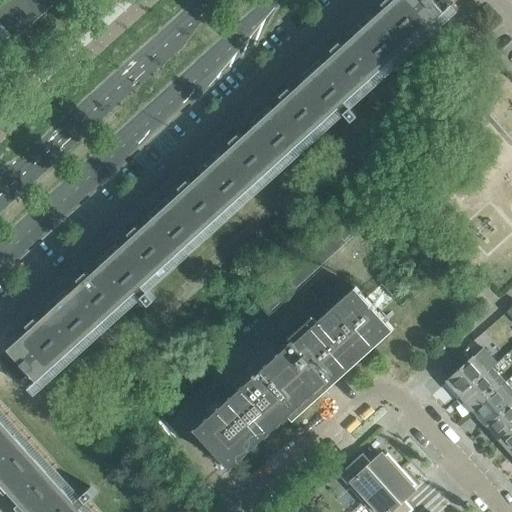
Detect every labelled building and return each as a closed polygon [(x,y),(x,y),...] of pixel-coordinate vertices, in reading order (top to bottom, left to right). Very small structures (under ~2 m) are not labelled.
[(0,0),(0,19),(16,36),(16,35),(55,0),(0,0)] [(386,6),(365,25),(398,62),(458,8),(449,0),(439,0),(437,2),(435,0),(381,0),(383,2),(386,6)] [(351,106),(398,62),(365,25),(343,44),(340,41),(337,38),(330,45),(332,48),(335,52),(314,71),(355,117),(358,114),(351,106)] [(352,119),(355,117),(314,71),(293,90),(289,87),(286,84),(279,91),(282,94),(281,94),(284,98),(263,117),(297,154),(345,111),(352,119)] [(212,163),(246,200),(297,154),(263,117),(242,136),(239,132),(238,133),(235,130),(228,137),(231,140),(230,140),(234,144),(212,163)] [(196,246),(246,200),(212,163),(191,182),(188,178),(187,179),(185,176),(178,183),(180,185),(180,186),(183,190),(162,209),(196,246)] [(148,289),(196,246),(162,209),(141,228),(137,224),(137,225),(134,222),(127,228),(130,231),(129,232),(132,236),(111,255),(153,300),(155,298),(148,289)] [(354,213),(334,231),(343,242),(363,225),(364,226),(365,225),(354,213)] [(334,231),(290,272),(300,282),(343,242),(334,231)] [(82,281),(60,301),(94,338),(142,295),(149,303),(153,300),(111,255),(90,274),(87,270),(86,271),(83,268),(76,274),(79,277),(78,278),(82,281)] [(270,312),(268,310),(300,282),(290,272),(258,301),(269,313),(270,312)] [(195,427),(231,467),(232,467),(234,465),(233,464),(243,456),(244,457),(246,455),(245,454),(255,445),(255,446),(258,444),(257,443),(267,434),(267,435),(270,433),(269,432),(278,423),(279,424),(281,422),(281,421),(289,414),(293,419),(319,395),(320,395),(331,385),(332,384),(393,329),(355,287),(294,341),(292,339),(290,341),(291,342),(281,350),(280,349),(278,352),(279,353),(269,361),(268,360),(266,362),(267,363),(257,372),(256,371),(254,373),(255,374),(246,383),(245,382),(242,384),(243,385),(234,393),(233,392),(231,394),(231,395),(222,404),(221,403),(219,405),(220,406),(210,415),(209,414),(207,416),(208,417),(198,426),(197,425),(195,427)] [(94,338),(60,301),(39,320),(36,316),(35,317),(33,314),(26,320),(28,323),(28,324),(31,327),(9,347),(30,371),(22,378),(30,386),(29,386),(35,392),(94,338)] [(460,396),(488,371),(474,356),(446,381),(447,382),(446,384),(450,388),(451,387),(460,396)] [(492,367),(488,371),(460,396),(460,397),(459,398),(463,403),(464,401),(473,411),(501,385),(505,381),(492,367)] [(486,425),(511,401),(511,397),(501,385),(473,411),(474,411),(472,413),(476,417),(477,416),(486,425)] [(511,428),(511,401),(486,425),(487,426),(485,427),(489,432),(491,430),(499,440),(511,428)] [(0,479),(1,480),(38,447),(0,404),(0,479)] [(511,428),(499,440),(500,441),(498,442),(502,446),(504,445),(511,453),(511,428)] [(25,511),(28,510),(29,511),(68,511),(93,490),(90,487),(82,495),(38,447),(1,480),(20,502),(17,505),(14,508),(17,511),(25,511)] [(339,475),(364,502),(401,469),(387,454),(385,456),(382,453),(368,466),(359,456),(339,475)] [(415,484),(401,469),(364,502),(372,511),(409,511),(401,502),(415,490),(412,487),(415,484)] [(93,490),(68,511),(97,511),(87,501),(96,493),(93,490)]
